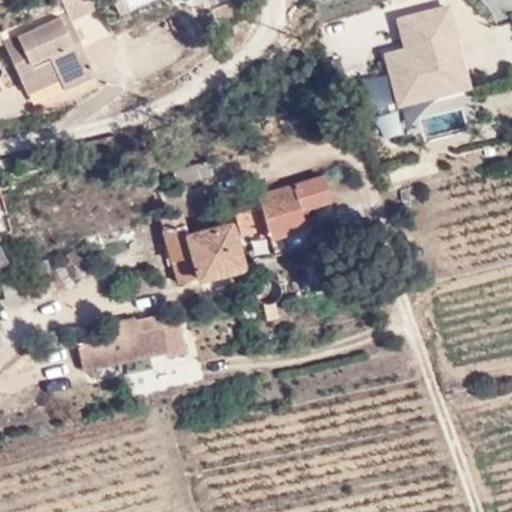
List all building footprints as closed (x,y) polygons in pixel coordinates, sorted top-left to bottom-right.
[(95,0),(94,0),(62,0),(65,4),(0,33),(0,34),(16,73),(48,59),(56,75),(57,76),(91,60),(72,20),(98,9),(98,8),(95,1),(95,0)] [(382,52),(395,110),(470,95),(449,0),(446,0),(393,11),(400,48),(382,52)] [(48,59),(16,73),(24,90),(56,75),(48,59)] [(96,74),(91,60),(57,76),(62,90),(96,74)] [(359,77),(368,117),(393,111),(384,71),(359,77)] [(207,148),(170,157),(175,174),(211,165),(207,148)] [(322,173),(292,182),(297,206),(329,198),(322,173)] [(297,206),(292,182),(252,193),(257,206),(233,212),(238,230),(264,223),(272,249),(306,239),(297,206)] [(180,220),(161,225),(177,278),(239,262),(230,221),(184,233),(180,220)] [(70,245),(59,252),(73,274),(85,265),(70,245)] [(4,248),(0,248),(0,269),(8,268),(4,248)] [(44,262),(55,278),(59,284),(73,274),(59,252),(47,260),(44,262)] [(0,272),(0,279),(3,290),(6,296),(55,278),(44,262),(47,260),(43,254),(0,272)] [(133,327),(78,338),(82,365),(164,346),(159,313),(131,319),(133,327)]
